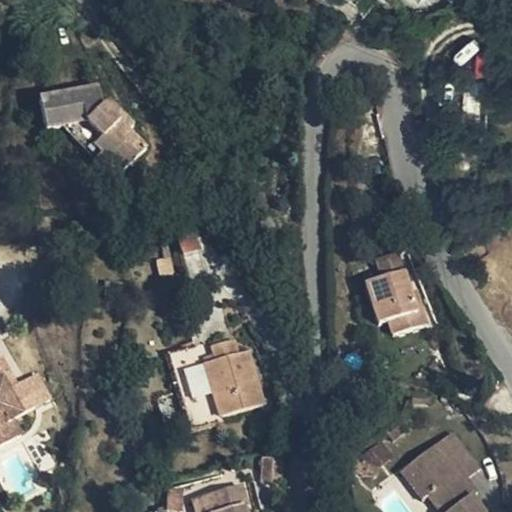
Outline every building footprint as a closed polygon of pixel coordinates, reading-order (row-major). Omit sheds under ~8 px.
[(21,23),(35,10),(28,3),(15,15),(21,23)] [(101,109),(96,91),(37,105),(43,134),(61,130),(85,124),(101,140),(94,148),(101,156),(120,175),(144,152),(126,134),(131,128),(116,114),(111,119),(101,109)] [(106,104),(101,109),(111,119),(116,114),(106,104)] [(85,124),(61,130),(69,139),(92,163),(101,156),(94,148),(101,140),(85,124)] [(113,182),(120,175),(101,156),(92,163),(113,182)] [(401,235),(394,215),(382,219),(389,240),(401,235)] [(199,252),(185,227),(173,231),(183,257),(199,252)] [(164,236),(152,239),(157,262),(168,260),(164,236)] [(395,256),(375,263),(382,282),(363,288),(377,328),(387,325),(392,338),(426,327),(421,314),(414,316),(408,295),(395,256)] [(157,262),(160,276),(172,274),(168,260),(157,262)] [(104,287),(104,298),(121,299),(122,288),(104,287)] [(414,292),(408,295),(414,316),(421,314),(414,292)] [(227,359),(237,357),(233,343),(223,346),(227,359)] [(219,419),(262,406),(246,354),(237,357),(227,359),(223,346),(210,350),(212,358),(214,364),(203,367),(219,419)] [(187,433),(212,425),(189,349),(164,357),(187,433)] [(202,361),(203,367),(214,364),(212,358),(202,361)] [(0,364),(0,453),(24,441),(16,425),(24,419),(11,396),(20,390),(5,361),(0,364)] [(428,407),(427,398),(410,399),(411,407),(428,407)] [(392,445),(405,435),(400,428),(387,438),(392,445)] [(478,471),(450,436),(437,446),(465,481),(478,471)] [(465,481),(437,446),(430,451),(452,479),(449,483),(464,502),(468,499),(469,500),(476,495),(465,481)] [(478,511),(469,500),(468,499),(464,502),(449,483),(452,479),(430,451),(408,469),(430,497),(427,500),(436,511),(478,511)] [(280,485),(281,461),(261,460),(259,484),(280,485)] [(421,505),(427,500),(430,497),(408,469),(398,477),(421,505)] [(192,504),(194,511),(241,511),(241,509),(244,508),(238,489),(192,504)]
